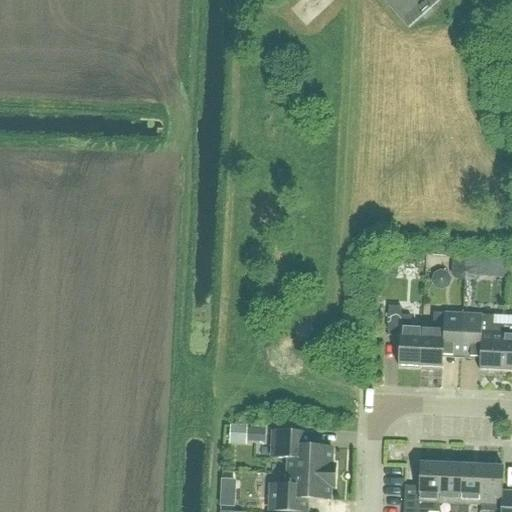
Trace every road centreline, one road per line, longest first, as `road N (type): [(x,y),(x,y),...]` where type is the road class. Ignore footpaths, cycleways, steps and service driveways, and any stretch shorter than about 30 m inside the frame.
road 1 (track): [(212,511),(243,0)]
road 2 (track): [(168,511),(196,0)]
road 3 (track): [(189,143),(0,136)]
road 4 (residential): [(511,410),(377,403)]
